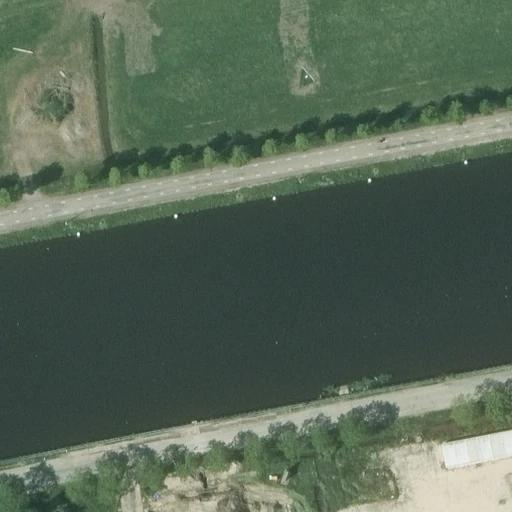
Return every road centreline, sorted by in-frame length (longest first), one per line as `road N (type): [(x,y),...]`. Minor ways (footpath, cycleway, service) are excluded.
road 1 (tertiary): [(0,482),(511,383)]
road 2 (tertiary): [(0,218),(511,125)]
